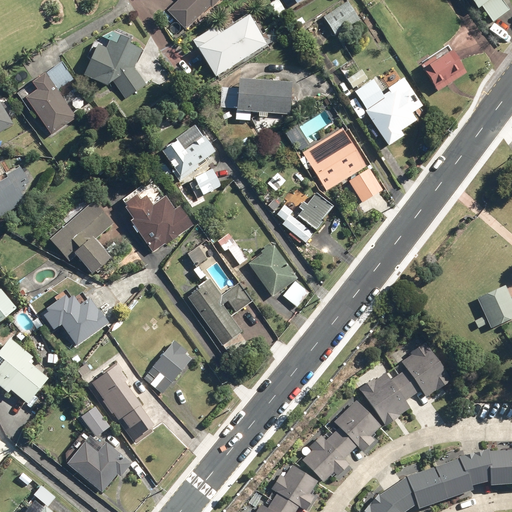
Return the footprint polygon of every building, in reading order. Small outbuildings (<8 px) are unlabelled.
[(177,0),(168,10),(187,29),(212,5),(214,7),(220,0),(177,0)] [(288,13),(280,0),(276,0),(271,4),(279,18),(288,13)] [(472,0),(478,9),(482,5),(493,22),(510,9),(503,0),(472,0)] [(323,16),(335,35),(360,19),(348,1),(323,16)] [(192,39),(215,76),(267,43),(248,14),(223,29),(219,22),(192,39)] [(300,36),(303,39),(309,35),(307,31),(300,36)] [(109,40),(105,48),(96,44),(83,74),(107,85),(113,81),(125,99),(146,84),(134,67),(142,48),(129,43),(131,38),(120,34),(116,43),(109,40)] [(423,67),(437,90),(466,72),(452,48),(423,67)] [(24,97),(51,135),(76,117),(58,92),(74,80),(60,60),(30,81),(36,89),(24,97)] [(347,79),(353,88),(368,79),(362,70),(347,79)] [(258,115),(266,116),(267,112),(289,113),(291,82),(238,77),(236,110),(259,111),(258,115)] [(365,109),(389,145),(404,135),(401,131),(417,120),(413,113),(424,106),(405,78),(390,88),(392,92),(365,109)] [(354,90),(366,108),(384,97),(372,79),(354,90)] [(0,130),(12,123),(0,103),(0,130)] [(101,108),(105,112),(110,108),(105,104),(101,108)] [(221,115),(224,120),(232,116),(229,111),(221,115)] [(286,133),(293,145),(303,138),(296,127),(286,133)] [(346,178),(361,202),(382,189),(367,165),(366,165),(342,128),(302,152),(304,156),(300,158),(307,169),(310,166),(326,191),(346,178)] [(161,151),(179,176),(214,151),(203,136),(192,144),(186,137),(179,142),(177,139),(161,151)] [(241,142),(244,147),(250,143),(246,137),(241,142)] [(0,216),(25,202),(20,192),(26,189),(24,185),(29,182),(19,166),(5,174),(7,176),(0,179),(0,216)] [(211,167),(193,177),(203,195),(221,185),(211,167)] [(288,180),(280,172),(269,182),(276,190),(288,180)] [(260,197),(266,201),(271,195),(266,190),(260,197)] [(333,206),(316,193),(307,205),(303,202),(299,207),(302,209),(295,219),(290,215),(292,211),(283,204),(276,215),(284,221),(282,224),(307,242),(316,231),(333,206)] [(130,220),(152,252),(164,244),(166,246),(193,225),(179,205),(174,209),(168,200),(166,201),(163,196),(152,204),(145,194),(139,198),(136,194),(124,202),(126,206),(124,207),(132,218),(130,220)] [(268,205),(274,211),(279,205),(273,199),(268,205)] [(111,257),(95,239),(114,223),(94,201),(49,239),(69,261),(76,255),(92,273),(111,257)] [(218,254),(231,271),(247,260),(228,234),(217,242),(223,250),(218,254)] [(248,264),(272,297),(298,277),(273,244),(270,245),(268,243),(263,247),(264,249),(261,252),(262,254),(248,264)] [(187,254),(195,266),(206,258),(198,246),(187,254)] [(16,260),(21,267),(37,257),(31,249),(16,260)] [(193,270),(200,278),(205,275),(198,266),(193,270)] [(255,280),(245,268),(238,274),(248,286),(255,280)] [(188,297),(229,356),(247,344),(240,333),(241,331),(223,305),(229,301),(236,311),(251,301),(239,283),(221,296),(209,278),(199,286),(200,288),(188,297)] [(283,296),(297,307),(308,293),(295,282),(283,296)] [(0,323),(19,308),(0,284),(0,323)] [(489,329),(511,318),(511,299),(506,286),(477,299),(484,316),(487,324),(489,329)] [(58,319),(77,345),(109,323),(90,297),(58,319)] [(478,328),(487,324),(484,316),(475,320),(478,328)] [(152,336),(148,342),(153,346),(158,340),(152,336)] [(9,389),(25,403),(46,378),(27,361),(31,356),(10,338),(0,350),(0,356),(4,360),(0,364),(0,386),(6,392),(9,389)] [(143,379),(162,394),(191,359),(185,354),(187,352),(174,341),(143,379)] [(399,374),(413,395),(418,391),(423,398),(435,389),(436,390),(451,379),(424,342),(411,352),(412,354),(400,362),(405,369),(399,374)] [(72,359),(76,364),(80,360),(77,355),(72,359)] [(77,370),(82,376),(90,370),(86,364),(77,370)] [(112,412),(132,441),(154,426),(124,381),(127,379),(117,365),(90,383),(110,413),(112,412)] [(373,378),(358,389),(385,426),(399,416),(398,415),(408,408),(404,401),(413,395),(399,374),(390,380),(385,373),(374,381),(373,378)] [(339,428),(334,433),(351,452),(357,446),(362,452),(375,440),(370,436),(381,426),(357,401),(334,423),(339,428)] [(81,417),(95,437),(109,427),(95,407),(81,417)] [(351,452),(334,433),(327,440),(322,435),(309,446),(313,450),(303,460),(324,482),(334,472),(337,476),(349,464),(344,459),(351,452)] [(67,465),(102,492),(116,474),(120,476),(130,462),(105,442),(97,452),(84,442),(67,465)] [(511,482),(511,450),(489,452),(474,455),(481,482),(491,479),(491,484),(511,482)] [(445,499),(472,489),(470,485),(481,482),(474,455),(460,458),(461,460),(437,468),(441,478),(439,479),(445,499)] [(278,492),(273,500),(290,511),(295,511),(298,507),(305,511),(314,497),(309,494),(317,482),(292,466),(286,477),(280,474),(271,488),(278,492)] [(437,480),(433,469),(409,477),(409,480),(406,482),(405,480),(394,487),(408,508),(417,502),(419,507),(445,499),(439,479),(437,480)] [(22,473),(17,479),(27,487),(31,481),(22,473)] [(33,495),(47,506),(55,497),(41,486),(33,495)] [(402,511),(408,508),(394,487),(383,494),(385,496),(382,498),(379,495),(363,511),(402,511)] [(290,511),(273,500),(268,508),(262,504),(257,511),(290,511)]
